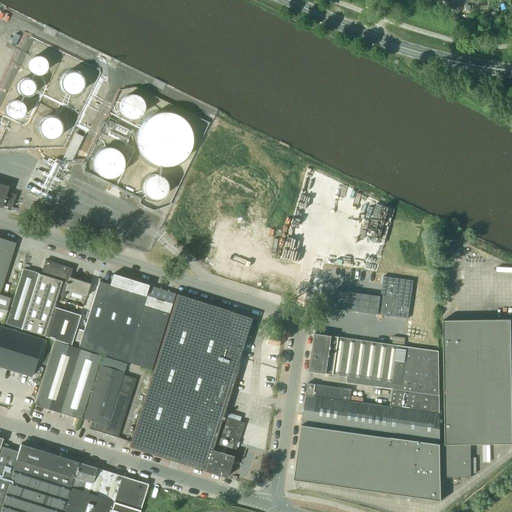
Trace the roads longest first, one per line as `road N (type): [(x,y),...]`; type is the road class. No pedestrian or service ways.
road 1 (unclassified): [(275,507),(299,328),(288,309),(0,219)]
road 2 (unclassified): [(0,421),(275,507)]
road 3 (primary): [(511,70),(397,46),(290,0)]
